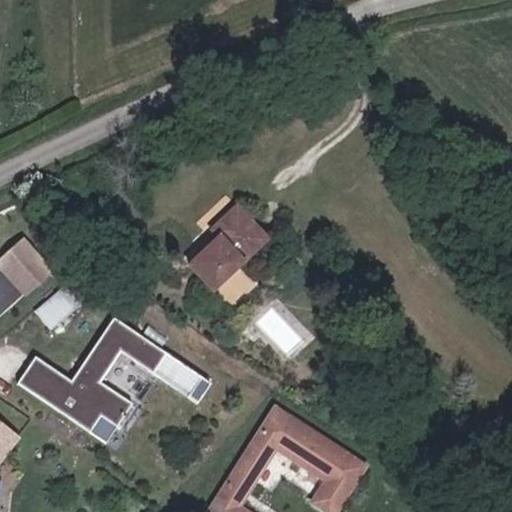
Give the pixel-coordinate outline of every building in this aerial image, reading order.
[(214,238),(183,266),(208,291),(267,236),(232,200),(204,227),(214,238)] [(35,291),(21,276),(14,282),(28,298),(35,291)] [(0,305),(9,314),(28,298),(14,282),(0,295),(0,305)] [(63,287),(37,310),(52,328),(79,306),(63,287)] [(9,314),(0,305),(0,311),(5,318),(9,314)] [(131,404),(101,384),(123,351),(153,372),(165,354),(115,319),(71,382),(36,358),(18,385),(88,433),(99,416),(115,428),(131,404)] [(327,511),(337,511),(368,468),(280,408),(208,511),(250,511),(244,508),(282,452),(327,482),(314,503),(327,511)] [(0,462),(20,436),(0,420),(0,462)]
